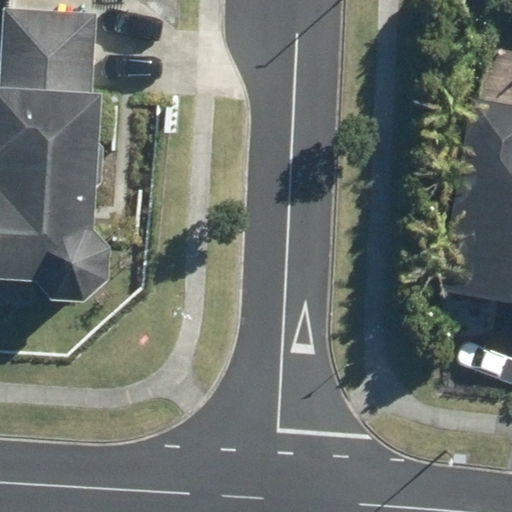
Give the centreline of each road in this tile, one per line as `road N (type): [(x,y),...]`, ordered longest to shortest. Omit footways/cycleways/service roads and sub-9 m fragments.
road 1 (residential): [(288,0),(263,492)]
road 2 (tertiary): [(263,492),(0,477)]
road 3 (tertiary): [(458,511),(263,492)]
